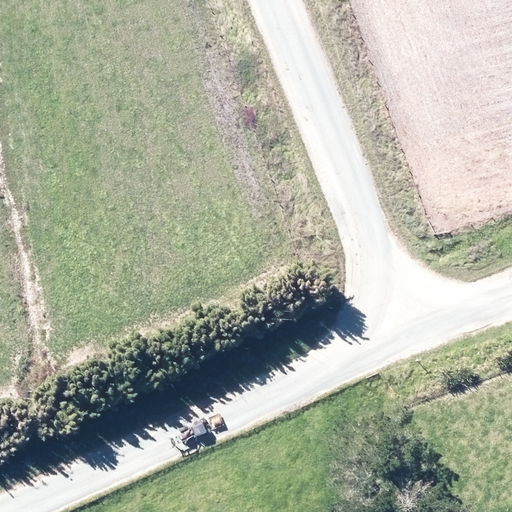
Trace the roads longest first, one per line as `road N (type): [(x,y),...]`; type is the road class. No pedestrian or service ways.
road 1 (unclassified): [(11,511),(409,336)]
road 2 (unclassified): [(282,0),(409,336)]
